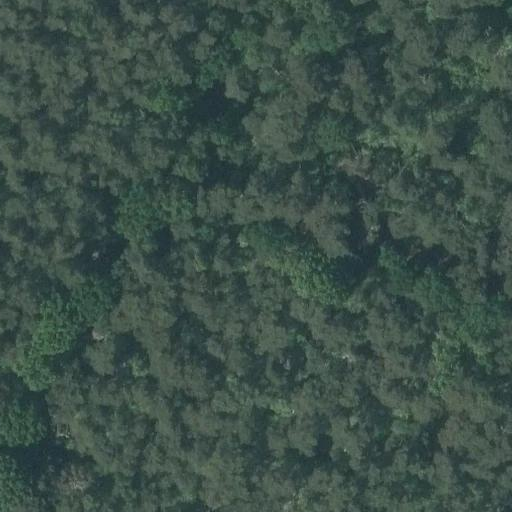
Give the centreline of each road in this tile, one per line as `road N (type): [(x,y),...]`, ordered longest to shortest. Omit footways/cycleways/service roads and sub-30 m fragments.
road 1 (track): [(511,284),(0,132)]
road 2 (track): [(0,438),(125,166),(145,73),(177,0)]
